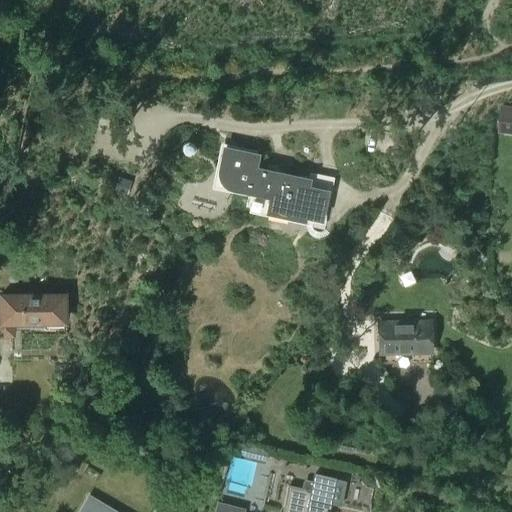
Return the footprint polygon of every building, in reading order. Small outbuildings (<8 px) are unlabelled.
[(511,130),(511,106),(502,105),(499,129),(511,130)] [(255,154),(224,148),(216,185),(247,191),(246,193),(248,194),(249,189),(271,194),(267,212),(313,222),(316,222),(319,220),(320,218),(326,192),(305,188),(307,180),(253,168),(257,153),(255,152),(255,154)] [(117,177),(111,193),(124,197),(129,181),(117,177)] [(63,322),(63,296),(1,296),(1,300),(0,299),(0,334),(12,334),(12,322),(29,322),(29,326),(43,326),(43,322),(63,322)] [(379,353),(430,351),(428,322),(378,324),(379,353)] [(208,498),(215,468),(199,464),(191,493),(208,498)] [(306,481),(302,483),(301,488),(288,485),(281,511),(326,511),(328,504),(339,506),(345,481),(313,474),(311,482),(306,481)] [(112,511),(88,497),(78,511),(112,511)]
